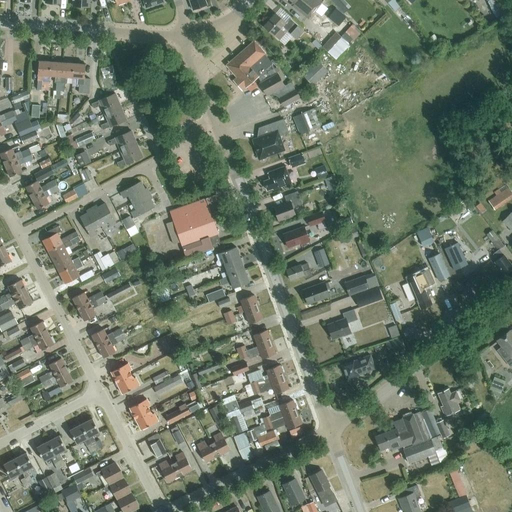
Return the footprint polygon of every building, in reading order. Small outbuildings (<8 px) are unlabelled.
[(189,0),(193,10),(207,5),(204,0),(189,0)] [(308,19),(322,2),(320,0),(290,0),(293,2),(291,4),(308,19)] [(348,9),(339,0),(331,0),(343,13),(348,9)] [(402,7),(395,0),(385,0),(396,12),(402,7)] [(347,17),(336,8),(329,17),(340,26),(347,17)] [(264,26),(274,35),(279,40),(288,31),(296,38),(304,30),(291,19),(287,23),(275,13),(264,26)] [(414,21),(409,15),(404,19),(409,25),(414,21)] [(362,32),(353,24),(341,36),(336,32),(323,46),(336,59),(362,32)] [(312,43),(319,49),(322,46),(315,40),(312,43)] [(277,73),(272,64),(273,63),(264,54),(265,53),(254,41),(227,65),(237,76),(233,80),(242,90),(246,87),(250,92),(258,85),(254,81),(258,77),(261,82),(260,83),(267,95),(285,86),(278,73),(277,73)] [(290,67),(285,59),(281,62),(286,70),(290,67)] [(312,85),(328,71),(317,59),(301,73),(312,85)] [(50,76),(51,62),(39,61),(38,75),(37,89),(42,89),(42,81),(43,81),(43,75),(50,76)] [(60,91),(62,62),(51,62),(50,76),(61,76),(61,83),(56,82),(56,91),(60,91)] [(73,77),(74,63),(62,62),(60,91),(64,91),(65,83),(66,77),(73,77)] [(90,79),(84,78),(86,64),(74,63),(73,77),(78,78),(77,84),(79,84),(79,92),(89,93),(90,79)] [(295,89),(279,98),(284,106),(300,98),(295,89)] [(29,110),(30,91),(22,94),(11,98),(14,107),(22,103),(25,111),(26,112),(29,110)] [(101,105),(105,113),(121,106),(115,93),(99,100),(99,101),(92,104),(94,108),(101,105)] [(127,120),(121,106),(105,113),(108,122),(101,125),(103,130),(110,126),(110,127),(127,120)] [(315,107),(293,117),(299,135),(323,125),(315,107)] [(0,121),(15,116),(13,111),(0,116),(0,121)] [(40,128),(38,120),(33,122),(31,123),(26,112),(25,111),(22,112),(22,113),(21,113),(15,116),(17,121),(14,122),(20,136),(36,130),(40,128)] [(75,125),(83,116),(78,112),(70,121),(75,125)] [(63,122),(69,120),(70,115),(58,114),(57,122),(63,122)] [(3,127),(14,122),(17,121),(15,116),(0,121),(0,135),(6,133),(3,127)] [(289,133),(284,119),(268,124),(272,134),(254,140),(257,151),(256,151),(259,160),(266,157),(265,156),(284,150),(279,136),(289,133)] [(67,137),(62,125),(61,123),(57,124),(62,139),(67,137)] [(27,143),(40,137),(37,131),(24,136),(27,143)] [(117,142),(121,151),(137,144),(131,131),(115,138),(108,141),(110,146),(117,142)] [(92,132),(81,137),(75,140),(77,142),(70,145),(72,148),(94,138),(92,132)] [(12,148),(0,153),(5,165),(31,154),(41,150),(38,144),(29,148),(29,149),(26,150),(15,155),(12,148)] [(143,157),(137,144),(121,151),(124,159),(117,163),(119,167),(126,164),(143,157)] [(91,162),(86,151),(75,155),(80,167),(91,162)] [(306,162),(302,152),(288,157),(292,167),(306,162)] [(31,154),(5,165),(10,177),(22,172),(19,165),(25,162),(27,166),(31,164),(30,163),(34,161),(32,155),(31,154)] [(79,173),(72,156),(67,158),(74,175),(79,173)] [(42,169),(51,164),(49,159),(40,163),(42,169)] [(51,165),(34,174),(37,180),(38,182),(56,174),(51,165)] [(270,179),(264,181),(268,190),(273,188),(274,189),(291,183),(285,166),(267,172),(270,179)] [(324,166),(315,170),(318,179),(327,176),(324,166)] [(87,182),(92,179),(87,168),(82,171),(87,182)] [(333,176),(325,179),(329,190),(338,187),(333,176)] [(32,198),(57,185),(54,180),(41,187),(38,182),(37,180),(26,186),(32,198)] [(129,195),(132,202),(149,193),(147,188),(145,189),(141,181),(121,192),(123,198),(129,195)] [(74,190),(63,196),(67,203),(88,192),(83,183),(73,188),(74,190)] [(46,197),(59,190),(59,188),(57,185),(32,198),(38,209),(49,203),(46,197)] [(494,209),(511,197),(511,192),(508,187),(488,201),(494,209)] [(303,205),(300,199),(298,191),(284,196),(287,203),(274,207),(279,221),(295,214),(293,208),(303,205)] [(152,198),(149,193),(132,202),(136,209),(131,212),(134,217),(154,206),(150,199),(152,198)] [(218,233),(212,216),(222,213),(216,195),(170,211),(173,221),(166,223),(174,244),(181,242),(186,258),(221,245),(217,234),(218,233)] [(97,205),(92,208),(101,225),(108,221),(111,226),(116,223),(105,203),(98,207),(97,205)] [(480,203),(476,206),(481,213),(486,209),(480,203)] [(101,225),(92,208),(87,211),(88,212),(80,217),(91,237),(97,234),(94,229),(101,225)] [(330,209),(323,211),(325,217),(332,215),(331,215),(330,209)] [(325,221),(324,217),(322,212),(307,217),(310,226),(325,221)] [(511,230),(511,213),(511,212),(502,221),(511,230)] [(126,229),(134,225),(130,216),(121,220),(126,229)] [(350,217),(343,220),(345,226),(352,224),(350,217)] [(443,239),(456,234),(452,224),(439,229),(443,239)] [(48,251),(73,238),(79,235),(76,231),(60,239),(57,233),(61,231),(58,225),(45,232),(48,237),(43,240),(48,251)] [(304,227),(283,234),(288,247),(300,243),(301,244),(309,241),(304,227)] [(434,242),(427,227),(416,231),(423,247),(434,242)] [(504,246),(498,238),(492,230),(486,234),(498,250),(493,254),(498,260),(495,262),(504,274),(511,268),(511,265),(500,249),(504,246)] [(65,248),(72,245),(76,243),(73,238),(48,251),(54,262),(68,254),(65,248)] [(444,249),(454,270),(467,264),(458,243),(444,249)] [(236,246),(220,252),(216,254),(218,260),(222,258),(225,264),(241,258),(236,246)] [(0,266),(11,261),(5,249),(0,252),(0,266)] [(123,249),(117,253),(121,260),(127,257),(123,249)] [(323,249),(316,251),(319,259),(326,257),(323,249)] [(100,251),(93,255),(102,270),(114,264),(109,253),(103,257),(100,251)] [(206,260),(203,253),(191,257),(194,265),(206,260)] [(449,275),(443,262),(439,253),(428,258),(438,280),(449,275)] [(59,273),(81,261),(79,257),(72,261),(68,254),(54,262),(59,273)] [(245,270),(241,258),(225,264),(229,276),(219,280),(245,270)] [(76,270),(83,266),(81,261),(59,273),(65,283),(80,276),(79,276),(76,270)] [(309,270),(314,268),(313,264),(309,265),(309,263),(301,265),(301,264),(286,269),(290,280),(303,276),(304,279),(311,276),(309,270)] [(117,277),(120,275),(117,268),(113,270),(103,276),(106,282),(117,277)] [(92,269),(79,276),(80,276),(82,281),(95,275),(92,269)] [(434,282),(428,269),(417,274),(421,282),(409,287),(413,296),(415,296),(421,308),(432,304),(424,285),(427,284),(428,285),(434,282)] [(249,282),(245,270),(219,280),(221,286),(231,282),(234,288),(249,282)] [(375,286),(370,273),(345,283),(349,295),(375,286)] [(183,278),(175,280),(178,289),(185,286),(183,278)] [(0,304),(27,291),(21,279),(8,286),(11,292),(5,295),(6,295),(0,298),(0,304)] [(324,282),(303,290),(308,304),(330,296),(327,288),(330,287),(328,282),(325,284),(324,282)] [(129,283),(125,285),(122,287),(108,294),(111,300),(132,289),(129,283)] [(383,298),(378,286),(354,295),(359,307),(383,298)] [(160,302),(171,298),(167,288),(156,292),(160,302)] [(225,295),(222,288),(206,294),(209,301),(225,295)] [(32,303),(27,291),(0,304),(2,309),(16,302),(19,309),(32,303)] [(79,309),(104,296),(101,291),(88,298),(84,292),(73,298),(79,309)] [(241,300),(243,305),(237,307),(240,313),(245,311),(245,312),(259,306),(254,295),(241,300)] [(93,308),(106,301),(104,296),(79,309),(84,320),(96,314),(93,308)] [(220,308),(231,304),(229,298),(218,302),(220,308)] [(402,317),(399,310),(396,302),(389,305),(395,320),(402,317)] [(263,318),(259,306),(245,312),(246,313),(241,315),(242,319),(247,318),(249,323),(263,318)] [(358,319),(354,309),(343,313),(345,319),(328,325),(333,339),(343,335),(343,337),(351,334),(347,323),(358,319)] [(223,313),(225,319),(233,316),(231,310),(223,313)] [(11,311),(0,316),(0,329),(1,332),(17,324),(11,311)] [(235,321),(233,316),(225,319),(227,325),(235,321)] [(23,345),(48,332),(42,321),(31,327),(34,334),(20,341),(23,345)] [(136,333),(144,329),(141,324),(134,328),(136,333)] [(21,333),(18,326),(7,332),(10,338),(21,333)] [(98,346),(123,333),(121,328),(107,335),(104,329),(92,335),(98,346)] [(139,348),(157,339),(155,336),(162,332),(160,328),(135,340),(139,348)] [(238,354),(272,341),(267,330),(253,335),(255,339),(236,348),(238,354)] [(126,338),(125,337),(130,335),(128,331),(123,333),(98,346),(104,357),(115,351),(112,345),(126,338)] [(511,334),(509,331),(497,340),(502,347),(500,349),(505,357),(508,354),(511,358),(511,356),(511,334)] [(54,344),(48,332),(23,345),(23,346),(20,347),(20,348),(4,356),(6,360),(39,343),(42,350),(54,344)] [(171,334),(164,338),(167,343),(174,339),(171,334)] [(405,349),(401,338),(386,343),(389,354),(405,349)] [(276,353),(272,341),(238,354),(240,359),(248,356),(249,358),(261,354),(262,358),(276,353)] [(376,368),(371,354),(354,361),(353,360),(348,363),(348,364),(342,366),(344,368),(345,368),(349,379),(359,375),(359,374),(376,368)] [(15,370),(26,364),(23,358),(8,366),(12,373),(16,371),(15,370)] [(42,382),(67,369),(61,358),(49,364),(53,371),(39,378),(42,382)] [(5,364),(4,364),(2,359),(0,360),(0,368),(2,372),(0,372),(0,379),(10,374),(5,364)] [(249,370),(246,361),(231,367),(234,375),(249,370)] [(198,375),(222,367),(220,362),(197,370),(198,375)] [(111,372),(117,383),(132,375),(129,370),(132,369),(128,363),(111,372)] [(252,389),(284,376),(280,365),(266,370),(268,374),(255,379),(256,381),(249,383),(252,389)] [(34,380),(31,375),(28,369),(17,374),(23,386),(34,380)] [(73,381),(67,369),(42,382),(44,387),(58,380),(61,387),(73,381)] [(156,383),(170,376),(167,370),(153,377),(156,383)] [(201,386),(197,373),(191,375),(196,388),(201,386)] [(178,374),(154,387),(158,395),(182,382),(178,374)] [(237,376),(240,383),(246,380),(243,374),(237,376)] [(133,378),(132,375),(117,383),(122,393),(140,384),(136,377),(133,378)] [(226,377),(229,385),(236,382),(234,375),(226,377)] [(289,388),(284,376),(252,389),(246,391),(248,397),(273,387),(275,393),(289,388)] [(491,388),(502,392),(507,380),(496,376),(491,388)] [(187,382),(190,388),(195,386),(192,380),(187,382)] [(53,399),(64,393),(60,386),(49,392),(53,399)] [(445,416),(460,409),(457,401),(460,400),(456,391),(450,393),(448,389),(438,393),(444,406),(441,407),(445,416)] [(196,391),(189,393),(192,400),(199,398),(196,391)] [(9,406),(21,400),(25,397),(23,394),(20,396),(19,393),(12,397),(13,399),(7,402),(9,406)] [(253,408),(263,404),(261,397),(251,400),(238,404),(236,400),(234,395),(220,400),(226,418),(248,410),(253,408)] [(130,408),(135,418),(150,411),(148,406),(150,405),(147,399),(130,408)] [(265,424),(297,411),(293,400),(279,405),(281,410),(270,414),(270,415),(262,418),(264,424),(265,424)] [(189,414),(186,408),(187,407),(185,403),(179,406),(180,408),(166,416),(170,424),(189,414)] [(191,413),(200,408),(197,403),(188,408),(191,413)] [(224,420),(216,406),(209,409),(217,424),(224,420)] [(421,413),(430,437),(439,434),(429,409),(421,413)] [(152,414),(150,411),(135,418),(141,429),(158,420),(154,413),(152,414)] [(302,423),(297,411),(265,424),(266,428),(267,429),(286,422),(288,428),(302,423)] [(413,413),(402,417),(403,418),(393,422),(395,428),(375,436),(381,450),(394,445),(395,449),(403,446),(404,449),(409,463),(436,453),(420,411),(413,414),(413,413)] [(237,415),(230,417),(236,433),(243,431),(237,415)] [(92,418),(81,424),(95,450),(99,448),(95,441),(96,441),(93,436),(100,432),(92,418)] [(466,429),(470,434),(482,422),(478,418),(466,429)] [(443,438),(450,434),(444,420),(436,423),(443,438)] [(187,439),(192,436),(185,422),(180,424),(187,439)] [(95,450),(81,424),(70,430),(77,444),(84,440),(87,446),(91,452),(95,450)] [(256,439),(254,432),(266,428),(265,424),(264,424),(247,430),(247,432),(241,434),(244,445),(251,443),(250,441),(256,439)] [(300,427),(289,431),(292,440),(303,436),(300,427)] [(178,443),(183,441),(177,428),(171,431),(178,443)] [(278,439),(275,430),(256,437),(260,446),(278,439)] [(216,441),(212,443),(218,455),(230,449),(221,432),(214,436),(216,441)] [(166,453),(159,439),(160,438),(158,433),(147,438),(157,458),(166,453)] [(59,435),(48,441),(62,467),(66,465),(59,453),(67,449),(59,435)] [(62,467),(48,441),(37,447),(44,461),(51,457),(54,463),(58,469),(62,467)] [(218,455),(212,443),(207,446),(205,441),(197,444),(206,462),(218,455)] [(26,452),(15,458),(22,472),(25,477),(29,484),(33,482),(29,475),(27,470),(34,466),(26,452)] [(178,461),(174,463),(180,475),(192,469),(183,452),(175,456),(178,461)] [(15,458),(4,464),(11,478),(18,474),(22,472),(15,458)] [(180,475),(174,463),(169,465),(167,460),(159,464),(168,481),(180,475)] [(123,477),(116,463),(102,470),(96,473),(98,477),(104,474),(109,485),(123,477)] [(469,502),(456,469),(448,472),(458,498),(447,502),(450,510),(469,502)] [(310,476),(318,491),(322,499),(323,498),(326,506),(337,500),(333,493),(329,486),(330,486),(322,470),(310,476)] [(53,488),(61,484),(55,472),(47,476),(53,488)] [(44,491),(52,488),(46,477),(39,481),(44,491)] [(123,477),(109,485),(103,488),(106,492),(111,489),(117,499),(131,492),(123,477)] [(305,499),(295,479),(283,484),(289,497),(287,498),(291,505),(305,499)] [(65,491),(61,493),(67,505),(82,497),(76,485),(65,491)] [(420,511),(415,498),(421,495),(417,485),(404,490),(406,495),(399,498),(402,506),(403,506),(405,511),(420,511)] [(262,511),(276,511),(279,511),(270,491),(258,497),(264,509),(262,510),(262,511)] [(129,511),(139,507),(131,492),(117,499),(123,510),(118,511),(129,511)] [(69,504),(73,511),(79,511),(74,501),(69,504)] [(317,511),(313,501),(307,504),(309,511),(317,511)] [(472,511),(469,502),(450,510),(451,511),(472,511)] [(111,511),(115,511),(111,503),(94,511),(111,511)]
